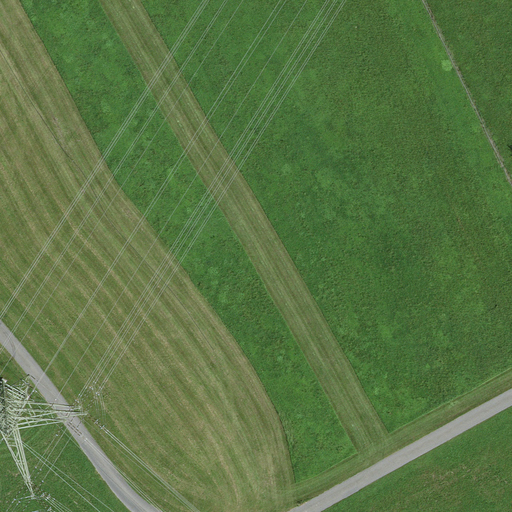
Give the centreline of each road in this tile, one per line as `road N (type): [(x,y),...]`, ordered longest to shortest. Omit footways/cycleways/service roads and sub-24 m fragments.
road 1 (track): [(0,325),(144,511)]
road 2 (track): [(306,511),(511,397)]
